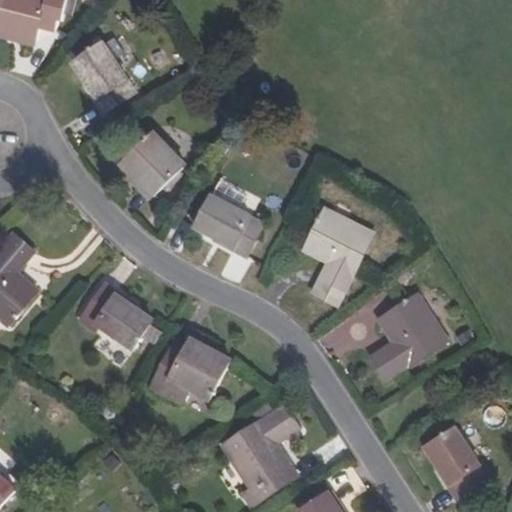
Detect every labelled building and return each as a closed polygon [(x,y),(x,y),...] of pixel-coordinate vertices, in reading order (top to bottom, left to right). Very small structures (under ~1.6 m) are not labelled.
[(5,0),(0,19),(0,31),(12,35),(39,42),(43,29),(61,34),(64,22),(67,22),(69,17),(76,18),(80,0),(5,0)] [(37,48),(39,42),(12,35),(11,41),(37,48)] [(76,66),(89,84),(101,101),(97,104),(107,117),(139,94),(105,46),(76,66)] [(89,84),(85,86),(97,104),(101,101),(89,84)] [(123,167),(135,180),(154,199),(186,167),(156,136),(123,167)] [(131,183),(150,203),(154,199),(135,180),(131,183)] [(268,227),(217,199),(199,229),(219,239),(238,250),(236,254),(249,261),(268,227)] [(332,280),(328,277),(322,288),(347,302),(383,238),(334,212),(312,251),(335,265),(340,267),(332,280)] [(13,231),(0,245),(0,317),(5,322),(35,289),(14,270),(11,268),(20,258),(24,260),(33,249),(13,231)] [(236,254),(238,250),(219,239),(217,244),(236,254)] [(14,270),(24,260),(20,258),(11,268),(14,270)] [(335,265),(328,277),(332,280),(340,267),(335,265)] [(116,293),(104,282),(79,311),(125,349),(147,323),(130,310),(114,295),(116,293)] [(385,349),(372,357),(387,381),(450,341),(420,295),(382,319),(396,342),(399,346),(388,353),(385,349)] [(195,333),(193,337),(219,351),(221,346),(195,333)] [(232,358),(219,351),(193,337),(172,377),(211,398),(232,358)] [(396,342),(385,349),(388,353),(399,346),(396,342)] [(288,407),(227,446),(256,492),(292,469),(279,447),(276,443),(288,435),(291,440),(304,432),(288,407)] [(442,469),(453,485),(450,488),(459,501),(490,482),(459,433),(431,451),(442,469)] [(279,447),(291,440),(288,435),(276,443),(279,447)] [(450,488),(453,485),(442,469),(439,471),(450,488)] [(0,511),(16,494),(0,479),(0,511)] [(334,491),(302,511),(343,511),(340,506),(343,504),(334,491)]
